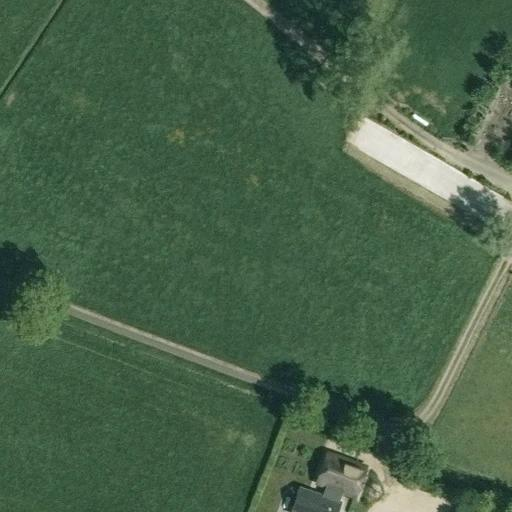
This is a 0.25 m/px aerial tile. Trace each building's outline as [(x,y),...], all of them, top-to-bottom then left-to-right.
[(494,146),(511,105),(511,68),(503,65),(471,137),(494,146)] [(339,136),(354,141),(359,128),(344,123),(339,136)] [(387,160),(437,185),(448,164),(381,131),(379,136),(371,132),(364,146),(388,158),(387,160)] [(446,200),(492,219),(501,195),(455,176),(446,200)] [(342,494),(354,498),(366,466),(328,452),(316,484),(327,488),(324,497),(300,487),(289,511),(337,511),(342,503),(339,502),(342,494)]
